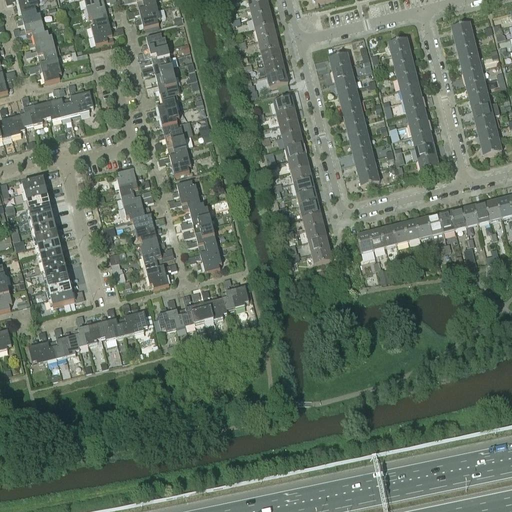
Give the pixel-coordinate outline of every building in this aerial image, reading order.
[(12,0),(5,2),(7,9),(13,7),(12,5),(18,4),(19,8),(19,9),(25,7),(24,3),(33,0),(12,0)] [(19,9),(19,8),(13,10),(14,14),(20,13),(21,18),(37,14),(35,10),(38,9),(36,0),(33,0),(24,3),(25,7),(19,9)] [(102,0),(93,0),(84,2),(84,3),(86,12),(98,9),(99,13),(105,12),(104,7),(110,5),(110,8),(116,6),(114,0),(111,0),(103,2),(102,0)] [(134,0),(130,1),(129,0),(124,0),(123,0),(125,7),(136,4),(137,9),(156,4),(154,0),(134,0)] [(265,0),(246,0),(249,9),(267,5),(265,0)] [(156,4),(137,9),(139,13),(127,16),(129,23),(135,21),(134,19),(140,18),(141,23),(147,21),(146,16),(158,13),(156,4)] [(267,5),(249,9),(252,21),(270,16),(267,5)] [(98,9),(86,12),(88,21),(91,21),(92,25),(108,21),(106,16),(112,15),(111,10),(105,12),(99,13),(98,9)] [(147,21),(141,23),(135,24),(136,28),(142,27),(143,32),(159,29),(158,24),(160,23),(158,13),(146,16),(147,21)] [(37,14),(21,18),(22,23),(17,24),(18,29),(24,27),(23,27),(29,26),(31,30),(43,27),(40,18),(38,18),(37,14)] [(270,16),(252,21),(255,33),(273,28),(270,16)] [(108,21),(92,25),(93,29),(90,30),(93,40),(105,36),(104,32),(110,30),(110,31),(116,29),(115,25),(109,26),(108,21)] [(23,27),(24,27),(25,32),(19,34),(19,31),(13,33),(14,40),(26,37),(27,42),(33,40),(45,37),(45,36),(43,27),(31,30),(29,26),(23,27)] [(451,31),(454,43),(472,38),(469,26),(451,31)] [(273,28),(255,33),(258,45),(276,40),(273,28)] [(105,36),(93,40),(95,49),(114,45),(112,40),(124,37),(122,30),(116,32),(117,34),(111,35),(110,31),(110,30),(104,32),(105,36)] [(33,40),(34,45),(29,46),(30,51),(35,49),(41,48),(42,52),(55,49),(52,39),(49,40),(48,35),(45,36),(45,37),(33,40)] [(143,53),(148,52),(154,50),(155,55),(168,52),(165,42),(162,43),(161,38),(160,38),(153,40),(146,42),(147,47),(142,49),(143,53)] [(472,38),(454,43),(457,54),(475,50),(472,38)] [(276,40),(258,45),(261,56),(279,52),(276,40)] [(388,47),(391,59),(409,54),(406,42),(388,47)] [(188,47),(181,48),(183,56),(190,54),(189,51),(188,48),(188,47)] [(41,48),(35,49),(36,54),(31,56),(30,53),(24,55),(26,61),(38,59),(39,63),(57,59),(55,49),(42,52),(41,48)] [(170,61),(168,52),(155,55),(154,50),(148,52),(143,53),(143,56),(138,58),(139,64),(151,61),(152,66),(170,61)] [(475,50),(457,54),(460,66),(478,62),(475,50)] [(374,59),(372,51),(369,51),(372,64),(378,62),(377,58),(374,59)] [(279,52),(261,56),(264,68),(282,63),(279,52)] [(409,54),(391,59),(394,70),(412,65),(409,54)] [(329,62),(332,74),(350,69),(347,57),(329,62)] [(0,72),(2,72),(1,68),(12,65),(10,58),(4,60),(5,62),(0,63),(0,72)] [(59,68),(57,59),(39,63),(40,68),(28,70),(30,77),(36,76),(36,78),(42,77),(48,75),(47,71),(59,68)] [(170,61),(152,66),(153,70),(142,73),(143,80),(149,78),(149,76),(154,75),(155,80),(161,79),(160,74),(172,70),(170,61)] [(478,62),(460,66),(463,78),(481,73),(478,62)] [(282,63),(264,68),(267,79),(285,75),(282,63)] [(412,65),(394,70),(397,82),(415,78),(412,65)] [(62,78),(59,68),(47,71),(48,75),(42,77),(36,78),(38,83),(43,81),(44,87),(60,83),(59,78),(62,78)] [(350,69),(332,74),(335,85),(353,80),(350,69)] [(155,80),(144,82),(145,89),(151,88),(151,85),(156,84),(157,89),(158,89),(163,88),(162,83),(175,80),(172,70),(160,74),(161,79),(155,80)] [(16,81),(15,75),(14,74),(3,77),(2,72),(0,72),(0,87),(5,86),(11,85),(10,82),(16,81)] [(481,73),(463,78),(466,90),(484,85),(481,73)] [(285,75),(267,79),(270,91),(288,87),(285,75)] [(415,78),(397,82),(400,93),(418,89),(415,78)] [(158,89),(157,89),(146,92),(148,98),(154,97),(153,95),(159,93),(160,98),(160,99),(166,97),(165,92),(177,89),(175,80),(162,83),(163,88),(158,89)] [(353,80),(335,85),(338,97),(356,92),(353,80)] [(0,97),(8,96),(6,91),(12,89),(11,85),(5,86),(0,87),(0,97)] [(197,85),(190,87),(192,94),(199,92),(197,85)] [(484,85),(466,90),(469,101),(487,97),(484,85)] [(71,101),(66,102),(71,120),(80,118),(77,106),(82,104),(80,98),(80,99),(75,100),(74,94),(76,94),(74,88),(68,89),(71,101)] [(160,99),(160,98),(154,100),(155,104),(161,103),(162,107),(175,104),(175,105),(178,104),(177,100),(180,99),(177,89),(165,92),(166,97),(160,99)] [(418,89),(400,93),(403,105),(421,101),(418,89)] [(57,104),(52,105),(52,106),(53,112),(58,110),(61,123),(71,120),(66,102),(62,103),(59,92),(52,93),(54,99),(56,99),(57,104)] [(78,93),(80,99),(80,98),(82,104),(77,106),(80,118),(90,115),(89,113),(94,111),(93,108),(90,96),(84,97),(83,92),(78,93)] [(356,92),(338,97),(340,108),(359,104),(356,92)] [(487,97),(469,101),(471,113),(490,108),(487,97)] [(33,110),(32,105),(29,105),(28,99),(21,101),(24,113),(19,114),(20,120),(21,119),(24,132),(25,132),(33,130),(30,117),(35,116),(34,110),(33,110)] [(48,107),(43,108),(47,123),(51,122),(52,125),(61,123),(58,110),(53,112),(52,106),(52,105),(51,100),(46,101),(48,107)] [(273,105),(276,117),(294,112),(291,100),(273,105)] [(421,101),(403,105),(406,117),(424,112),(421,101)] [(47,123),(43,108),(38,109),(36,103),(32,105),(33,110),(34,110),(35,116),(30,117),(33,130),(43,127),(43,124),(47,123)] [(159,118),(160,123),(166,122),(165,117),(177,114),(175,105),(175,104),(162,107),(156,109),(158,114),(146,116),(148,123),(154,122),(153,119),(159,118)] [(359,104),(340,108),(343,120),(362,116),(359,104)] [(490,108),(471,113),(474,124),(493,120),(490,108)] [(0,115),(2,124),(0,124),(0,134),(2,144),(12,141),(8,129),(13,128),(12,122),(11,122),(7,123),(5,118),(7,117),(6,111),(0,112),(0,115)] [(294,112),(276,117),(279,128),(297,124),(294,112)] [(424,112),(406,117),(409,128),(427,124),(424,112)] [(160,123),(154,124),(155,129),(161,127),(162,132),(178,128),(177,124),(180,124),(177,114),(165,117),(166,122),(160,123)] [(10,116),(11,122),(12,122),(13,128),(8,129),(12,141),(21,139),(21,136),(25,135),(25,132),(24,132),(21,119),(20,120),(16,121),(15,115),(10,116)] [(362,116),(343,120),(346,131),(364,127),(362,116)] [(493,120),(474,124),(477,136),(495,132),(493,120)] [(297,124),(279,128),(282,140),(300,136),(297,124)] [(427,124),(409,128),(412,140),(430,135),(427,124)] [(364,127),(346,131),(349,143),(367,139),(364,127)] [(178,128),(162,132),(164,137),(158,139),(159,143),(165,142),(171,140),(172,145),(184,142),(182,132),(179,133),(178,128)] [(208,128),(200,130),(202,137),(210,135),(208,128)] [(495,132),(477,136),(480,148),(498,143),(495,132)] [(430,135),(412,140),(415,152),(433,147),(430,135)] [(300,136),(282,140),(285,151),(303,147),(300,136)] [(367,139),(349,143),(352,155),(370,150),(367,139)] [(165,142),(166,147),(160,148),(160,146),(154,147),(156,154),(167,151),(168,156),(186,151),(184,142),(172,145),(171,140),(165,142)] [(498,143),(480,148),(483,160),(501,155),(498,143)] [(303,147),(285,151),(288,163),(306,159),(303,147)] [(433,147),(415,152),(418,163),(436,159),(433,147)] [(370,150),(352,155),(355,167),(373,162),(370,150)] [(186,151),(168,156),(169,160),(158,163),(159,170),(165,168),(165,166),(170,164),(172,169),(172,170),(178,168),(177,163),(189,160),(186,151)] [(306,159),(288,163),(290,175),(309,170),(306,159)] [(436,159),(418,163),(421,175),(439,171),(436,159)] [(172,170),(172,169),(166,171),(167,175),(173,174),(174,179),(189,176),(188,171),(191,170),(189,160),(177,163),(178,168),(172,170)] [(373,162),(355,167),(358,178),(376,174),(373,162)] [(309,170),(290,175),(293,187),(312,182),(309,170)] [(116,183),(119,192),(131,189),(130,184),(136,183),(142,182),(140,177),(135,179),(133,173),(118,177),(119,182),(116,183)] [(376,174),(358,178),(361,190),(379,186),(376,174)] [(22,187),(24,197),(46,192),(44,182),(22,187)] [(312,182),(293,187),(296,198),(314,194),(312,182)] [(136,183),(130,184),(131,189),(119,192),(121,202),(139,197),(138,193),(150,190),(148,183),(142,185),(143,187),(137,188),(136,183)] [(192,185),(176,189),(178,195),(172,196),(173,200),(179,199),(185,197),(186,202),(198,199),(196,189),(193,190),(192,185)] [(46,192),(24,197),(26,205),(48,200),(46,192)] [(151,194),(139,197),(121,202),(123,211),(136,208),(137,212),(143,211),(142,206),(147,205),(148,207),(154,205),(151,194)] [(314,194),(296,198),(299,210),(317,205),(314,194)] [(179,199),(180,204),(175,205),(174,203),(168,205),(170,211),(181,209),(183,213),(189,212),(188,211),(201,208),(198,199),(186,202),(185,197),(179,199)] [(48,200),(26,205),(29,214),(50,209),(48,200)] [(511,215),(508,201),(497,204),(501,222),(511,218),(511,215)] [(497,204),(485,206),(490,225),(501,222),(497,204)] [(317,205),(299,210),(302,221),(320,217),(317,205)] [(485,206),(473,209),(478,227),(490,225),(485,206)] [(188,211),(189,212),(190,217),(184,218),(185,222),(191,221),(197,219),(198,224),(210,221),(208,211),(205,212),(204,207),(201,208),(188,211)] [(136,208),(123,211),(126,221),(129,220),(130,225),(133,224),(133,223),(145,220),(144,215),(150,214),(148,209),(143,211),(137,212),(136,208)] [(50,209),(29,214),(31,223),(53,218),(50,209)] [(473,209),(462,212),(466,230),(478,227),(473,209)] [(462,212),(450,215),(455,233),(466,230),(462,212)] [(450,215),(438,218),(443,236),(455,233),(450,215)] [(320,217),(302,221),(305,233),(323,229),(320,217)] [(53,218),(31,223),(33,232),(55,226),(53,218)] [(151,218),(145,220),(133,223),(133,224),(135,233),(147,230),(149,234),(155,233),(153,228),(159,226),(159,229),(165,227),(164,220),(152,223),(151,218)] [(438,218),(427,221),(432,239),(443,236),(438,218)] [(191,221),(192,226),(186,227),(186,225),(180,226),(182,233),(193,230),(199,228),(200,233),(212,230),(210,221),(198,224),(197,219),(191,221)] [(427,221),(415,224),(420,242),(432,239),(427,221)] [(415,224),(404,227),(408,245),(420,242),(415,224)] [(55,226),(33,232),(35,240),(57,235),(55,226)] [(404,227),(392,230),(396,248),(408,245),(404,227)] [(193,230),(194,235),(189,236),(188,234),(182,236),(184,242),(195,240),(195,239),(201,238),(202,242),(215,239),(212,230),(200,233),(199,228),(193,230)] [(323,229),(305,233),(308,245),(326,240),(323,229)] [(155,233),(149,234),(147,230),(135,233),(138,243),(141,242),(142,246),(157,242),(156,237),(161,236),(160,231),(155,233)] [(392,230),(381,233),(385,251),(396,248),(392,230)] [(381,233),(369,236),(373,254),(385,251),(381,233)] [(57,235),(35,240),(37,249),(59,244),(57,235)] [(361,257),(373,254),(369,236),(357,239),(361,257)] [(195,239),(195,240),(197,244),(191,246),(191,244),(185,245),(186,252),(198,249),(199,253),(217,249),(215,239),(202,242),(201,238),(195,239)] [(326,240),(308,245),(311,257),(329,252),(326,240)] [(157,242),(142,246),(143,250),(140,251),(142,261),(154,258),(153,253),(159,251),(159,252),(165,250),(164,246),(158,247),(157,242)] [(20,244),(14,245),(14,247),(16,254),(25,252),(23,243),(20,244)] [(59,244),(37,249),(40,258),(61,253),(59,244)] [(217,249),(199,253),(200,258),(188,261),(190,267),(196,266),(195,264),(201,262),(202,267),(208,266),(207,261),(219,258),(217,249)] [(161,256),(159,252),(159,251),(153,253),(154,258),(142,261),(144,270),(163,265),(174,263),(171,251),(165,253),(166,255),(161,256)] [(329,252),(311,257),(314,269),(332,264),(329,252)] [(61,253),(40,258),(42,266),(64,261),(61,253)] [(119,256),(111,258),(116,285),(124,283),(119,256)] [(202,267),(197,268),(198,273),(203,272),(205,277),(220,273),(219,269),(222,268),(219,258),(207,261),(208,266),(202,267)] [(64,261),(42,266),(44,275),(66,270),(64,261)] [(163,265),(144,270),(147,279),(159,276),(160,281),(166,280),(166,279),(165,274),(170,273),(171,275),(177,274),(175,267),(164,270),(163,265)] [(66,270),(44,275),(46,284),(68,279),(66,270)] [(381,273),(378,273),(381,287),(394,285),(391,273),(390,270),(381,273)] [(159,276),(147,279),(149,289),(152,288),(153,293),(169,289),(167,284),(173,282),(172,278),(166,279),(166,280),(160,281),(159,276)] [(68,279),(46,284),(48,293),(70,288),(68,279)] [(221,297),(222,303),(223,303),(226,315),(235,313),(232,300),(237,299),(235,293),(230,294),(229,289),(231,288),(230,282),(223,284),(226,295),(221,297)] [(234,287),(235,293),(237,299),(232,300),(235,313),(245,310),(244,307),(249,306),(245,291),(240,292),(238,286),(234,287)] [(7,288),(0,290),(0,300),(10,298),(7,288)] [(70,288),(48,293),(51,301),(72,296),(70,288)] [(201,296),(204,307),(205,307),(206,313),(201,314),(204,326),(213,324),(210,312),(215,311),(214,305),(213,305),(208,306),(207,301),(209,300),(208,294),(201,296)] [(75,306),(72,296),(51,301),(53,311),(75,306)] [(192,298),(195,309),(197,315),(192,316),(195,329),(204,326),(201,314),(206,313),(205,307),(204,307),(199,308),(198,303),(200,302),(198,296),(192,298)] [(0,315),(10,313),(9,308),(12,308),(10,298),(0,300),(0,315)] [(212,299),(213,305),(214,305),(215,311),(210,312),(213,324),(223,322),(223,319),(227,318),(226,315),(223,303),(222,303),(218,304),(216,298),(212,299)] [(185,312),(181,313),(186,331),(195,329),(192,316),(197,315),(195,309),(190,311),(189,305),(191,305),(189,299),(183,300),(185,312)] [(26,308),(30,307),(28,302),(16,305),(18,311),(26,309),(26,308)] [(172,315),(167,316),(168,322),(173,321),(176,333),(186,331),(181,313),(176,314),(174,303),(167,304),(168,310),(171,310),(172,315)] [(125,321),(120,322),(125,340),(134,338),(131,326),(136,324),(135,318),(134,318),(129,320),(128,314),(130,314),(129,308),(122,309),(125,321)] [(176,333),(173,321),(168,322),(167,316),(166,311),(161,312),(163,317),(157,319),(158,323),(161,333),(161,334),(166,333),(166,336),(176,333)] [(112,324),(107,325),(106,325),(108,331),(113,330),(116,343),(125,340),(120,322),(116,323),(113,312),(106,313),(108,319),(110,319),(112,324)] [(148,330),(145,320),(144,316),(139,317),(137,312),(133,313),(134,318),(135,318),(136,324),(131,326),(134,338),(144,335),(143,332),(148,331),(148,330)] [(89,336),(88,330),(87,330),(83,331),(81,326),(84,325),(82,319),(75,321),(78,332),(73,334),(75,340),(78,352),(79,352),(87,350),(84,337),(89,336)] [(102,327),(97,328),(100,343),(105,342),(106,345),(116,343),(113,330),(108,331),(106,325),(107,325),(105,320),(101,321),(102,327)] [(86,325),(87,330),(88,330),(89,336),(84,337),(87,350),(98,347),(97,344),(100,343),(97,328),(92,329),(91,323),(86,325)] [(0,330),(0,355),(8,354),(7,351),(12,350),(8,334),(2,335),(1,330),(0,330)] [(57,344),(52,345),(57,363),(66,361),(63,349),(67,348),(66,342),(61,343),(60,338),(62,337),(60,331),(54,333),(57,344)] [(78,352),(75,340),(73,334),(64,336),(66,342),(67,348),(63,349),(66,361),(76,359),(75,356),(80,355),(79,352),(78,352)] [(43,347),(38,349),(40,355),(44,353),(47,366),(57,363),(52,345),(48,346),(45,335),(38,337),(40,343),(42,342),(43,347)] [(38,368),(47,366),(44,353),(40,355),(38,349),(37,343),(32,344),(34,350),(28,351),(32,366),(37,365),(38,368)]
